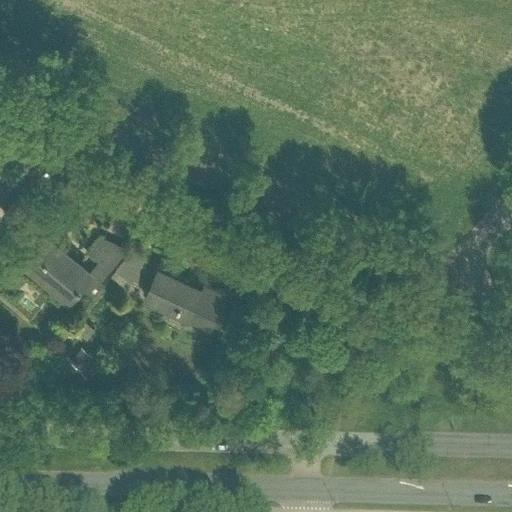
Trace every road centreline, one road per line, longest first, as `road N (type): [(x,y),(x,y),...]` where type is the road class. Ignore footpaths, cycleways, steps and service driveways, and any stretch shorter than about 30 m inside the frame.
road 1 (tertiary): [(0,482),(511,499)]
road 2 (tertiary): [(511,448),(0,437)]
road 3 (residential): [(449,287),(0,81)]
